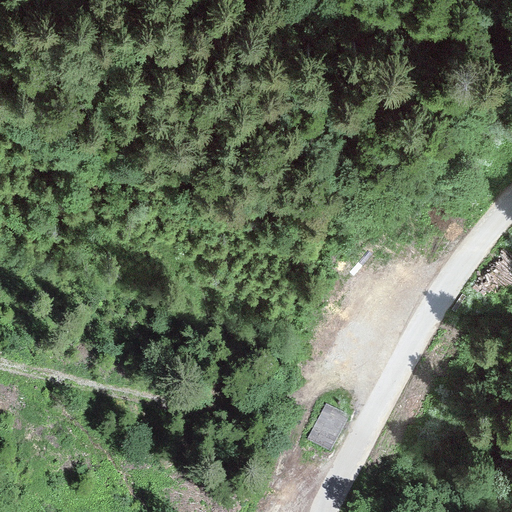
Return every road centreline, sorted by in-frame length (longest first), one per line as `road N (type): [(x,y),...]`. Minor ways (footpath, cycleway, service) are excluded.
road 1 (track): [(381,403),(337,385),(274,405),(187,410),(0,365)]
road 2 (unclassified): [(327,511),(439,300),(511,206)]
